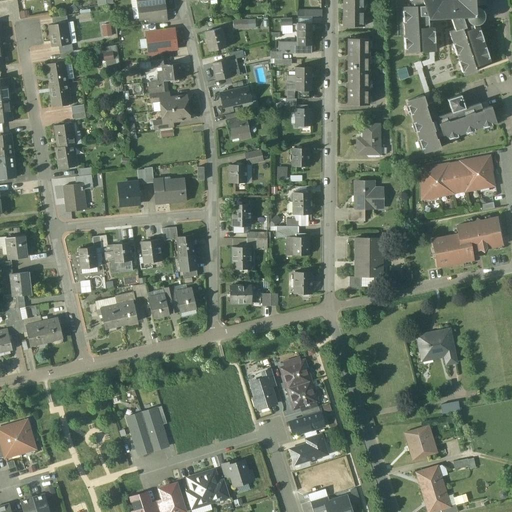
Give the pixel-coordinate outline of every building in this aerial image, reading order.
[(363,0),(343,0),(343,25),(364,25),(363,0)] [(411,0),(412,3),(414,2),(414,5),(404,6),(404,12),(403,12),(403,22),(405,22),(405,24),(404,24),(405,35),(406,35),(406,37),(404,37),(405,49),(407,49),(407,53),(434,51),(434,43),(435,43),(435,31),(433,31),(433,27),(429,27),(429,23),(445,18),(451,18),(455,30),(449,31),(452,41),(454,41),(454,43),(453,44),(457,55),(458,55),(460,60),(459,61),(462,72),(464,72),(465,75),(477,72),(475,67),(489,62),(488,59),(490,59),(486,47),(484,48),(482,42),(484,41),(480,30),(478,30),(477,27),(474,28),(473,23),(475,23),(478,23),(480,21),(482,19),(482,17),(485,16),(484,11),(481,12),(480,11),(479,10),(477,9),(476,9),(475,5),(486,4),(485,0),(453,0),(440,1),(440,0),(411,0)] [(164,4),(139,7),(140,20),(148,19),(166,17),(164,4)] [(66,16),(52,18),(53,25),(68,23),(66,16)] [(53,25),(48,26),(51,48),(59,46),(71,44),(68,23),(53,25)] [(156,32),(155,23),(149,24),(144,25),(145,33),(148,33),(156,32)] [(312,23),(297,23),(297,42),(297,45),(312,45),(312,23)] [(221,28),(206,32),(210,51),(226,48),(221,28)] [(148,33),(150,54),(176,51),(173,29),(156,32),(148,33)] [(369,38),(348,38),(348,104),(369,104),(369,38)] [(297,42),(279,41),(279,52),(279,53),(282,53),(312,53),(312,45),(297,45),(297,42)] [(71,44),(59,46),(60,53),(73,51),(72,44),(71,44)] [(116,45),(103,46),(105,60),(117,58),(116,45)] [(243,50),(229,53),(231,60),(244,57),(243,50)] [(73,51),(60,53),(61,60),(74,58),(73,51)] [(167,58),(156,60),(157,67),(163,66),(163,65),(168,64),(167,58)] [(228,60),(213,63),(217,80),(232,77),(231,72),(228,60)] [(65,61),(45,64),(49,86),(68,83),(65,61)] [(170,65),(170,64),(168,64),(163,65),(163,66),(164,72),(165,81),(167,81),(182,79),(180,63),(170,65)] [(312,67),(295,67),(296,91),(309,91),(312,91),(312,67)] [(396,69),(399,79),(408,77),(405,67),(396,69)] [(0,79),(0,78),(0,100),(9,100),(7,79),(8,79),(8,78),(0,79)] [(159,82),(149,83),(149,84),(150,93),(150,94),(151,94),(168,91),(167,81),(165,81),(159,82)] [(68,83),(49,86),(52,107),(71,104),(68,83)] [(248,87),(229,91),(233,106),(251,101),(248,87)] [(168,91),(151,94),(152,103),(161,102),(161,99),(169,98),(168,91)] [(229,91),(220,93),(224,108),(233,106),(229,91)] [(309,91),(298,91),(298,99),(309,99),(309,91)] [(423,95),(408,100),(425,153),(441,148),(438,139),(443,137),(444,139),(496,122),(491,106),(482,109),(481,106),(480,103),(465,107),(461,94),(448,99),(452,112),(438,117),(433,102),(426,104),(423,95)] [(186,95),(169,98),(161,99),(161,102),(162,111),(188,107),(186,95)] [(9,100),(0,100),(0,122),(2,122),(13,121),(13,120),(12,120),(9,100)] [(84,104),(71,106),(72,114),(85,112),(84,104)] [(188,107),(162,111),(163,119),(164,122),(172,121),(189,119),(188,107)] [(312,109),(296,109),(296,126),(311,126),(312,109)] [(85,112),(72,114),(73,120),(86,118),(85,112)] [(256,115),(246,117),(247,124),(257,122),(256,115)] [(227,121),(226,121),(230,139),(239,137),(239,135),(249,132),(247,124),(246,117),(236,119),(227,121)] [(163,119),(154,121),(155,130),(173,128),(172,121),(164,122),(163,119)] [(73,123),(54,126),(57,147),(75,145),(77,144),(73,123)] [(380,124),(364,124),(364,139),(357,139),(357,154),(368,154),(368,148),(380,148),(380,124)] [(0,134),(0,157),(15,156),(14,155),(13,155),(11,135),(12,135),(12,134),(4,135),(0,134)] [(57,147),(55,148),(58,169),(78,166),(75,145),(57,147)] [(309,149),(293,148),(293,166),(308,166),(309,149)] [(259,150),(245,153),(248,165),(262,162),(259,150)] [(15,156),(0,157),(0,178),(17,177),(17,176),(15,176),(13,156),(15,156)] [(488,157),(474,159),(479,187),(495,184),(490,158),(489,157),(488,157)] [(474,159),(463,161),(461,162),(466,189),(479,187),(474,159)] [(393,161),(382,162),(383,172),(394,172),(393,161)] [(461,161),(448,164),(453,191),(466,189),(461,162),(461,161)] [(446,164),(435,166),(440,194),(453,191),(448,164),(446,165),(446,164)] [(246,183),(245,165),(230,165),(230,183),(246,183)] [(287,177),(287,166),(277,166),(277,177),(287,177)] [(435,166),(424,168),(424,169),(422,169),(422,171),(422,197),(440,194),(435,166)] [(152,167),(145,168),(145,169),(146,183),(153,182),(153,179),(154,179),(152,167)] [(91,168),(78,169),(79,176),(92,175),(91,168)] [(145,169),(137,170),(138,183),(138,184),(146,183),(145,169)] [(79,176),(75,177),(76,184),(82,184),(83,190),(93,188),(92,175),(79,176)] [(184,178),(163,180),(162,178),(154,179),(153,179),(153,182),(156,204),(186,201),(184,178)] [(374,188),(374,182),(355,182),(355,208),(362,208),(375,208),(375,199),(383,199),(383,187),(374,188)] [(138,183),(118,185),(120,205),(140,203),(138,184),(138,183)] [(76,184),(64,186),(67,212),(85,210),(83,190),(82,184),(76,184)] [(311,193),(294,193),(294,214),(311,214),(311,193)] [(494,202),(481,205),(482,211),(495,208),(494,202)] [(250,205),(233,205),(233,226),(250,226),(250,205)] [(363,221),(362,208),(355,208),(348,208),(348,222),(363,221)] [(458,234),(432,239),(434,248),(435,248),(437,258),(436,258),(437,267),(473,260),(471,251),(480,249),(484,252),(486,248),(504,244),(499,217),(481,221),(477,218),(474,222),(457,226),(458,234)] [(176,227),(169,228),(171,240),(177,239),(177,237),(178,237),(176,227)] [(169,228),(163,228),(164,240),(171,240),(169,228)] [(291,233),(278,233),(277,238),(287,238),(287,245),(293,245),(293,237),(304,237),(304,234),(299,233),(291,233)] [(106,235),(99,236),(101,248),(108,247),(106,235)] [(178,237),(177,237),(177,239),(179,257),(195,255),(193,235),(178,237)] [(24,236),(6,238),(8,259),(26,257),(24,236)] [(99,236),(93,237),(94,247),(95,247),(95,248),(101,248),(99,236)] [(304,237),(293,237),(293,245),(293,255),(308,255),(308,237),(304,237)] [(159,239),(142,241),(145,263),(161,261),(159,239)] [(379,239),(356,239),(356,277),(362,277),(374,277),(382,277),(382,259),(379,259),(379,239)] [(129,243),(114,245),(115,259),(109,259),(111,273),(133,270),(129,243)] [(94,247),(79,249),(81,269),(97,267),(95,248),(95,247),(94,247)] [(250,247),(233,247),(233,269),(250,269),(250,247)] [(195,255),(179,257),(181,269),(182,268),(183,271),(197,270),(195,255)] [(12,268),(0,269),(0,273),(0,276),(10,275),(10,274),(12,274),(12,268)] [(12,274),(10,274),(10,275),(13,295),(13,296),(15,296),(31,294),(28,272),(12,274)] [(312,272),(295,272),(294,294),(311,294),(312,272)] [(356,277),(350,277),(350,289),(362,289),(362,286),(362,277),(356,277)] [(374,277),(362,277),(362,286),(374,286),(374,277)] [(82,292),(91,291),(90,280),(81,280),(82,292)] [(145,283),(139,284),(142,296),(148,295),(145,283)] [(139,284),(132,285),(134,291),(135,298),(136,298),(142,296),(139,284)] [(175,285),(163,288),(164,294),(165,294),(166,299),(177,297),(175,291),(176,291),(175,285)] [(251,286),(230,286),(230,303),(251,303),(251,286)] [(176,291),(175,291),(177,297),(180,310),(180,311),(181,311),(180,310),(195,306),(196,308),(192,287),(176,291)] [(134,291),(115,296),(117,305),(121,325),(122,324),(122,323),(137,320),(137,321),(138,321),(133,302),(136,301),(136,298),(135,298),(134,291)] [(164,294),(148,298),(153,318),(153,317),(153,316),(168,313),(169,314),(169,312),(166,299),(165,294),(164,294)] [(177,297),(166,299),(169,312),(180,310),(177,297)] [(16,301),(3,303),(4,310),(12,309),(16,308),(16,301)] [(100,309),(97,309),(96,304),(89,305),(92,317),(102,315),(100,309)] [(117,305),(100,309),(102,315),(105,328),(106,328),(105,327),(121,324),(121,325),(117,305)] [(16,308),(12,309),(15,322),(22,321),(23,326),(25,326),(26,325),(25,320),(28,319),(25,307),(16,308)] [(12,309),(5,309),(9,324),(15,322),(12,309)] [(28,319),(25,320),(26,325),(42,322),(40,316),(28,319)] [(58,318),(42,322),(47,342),(47,340),(62,337),(62,338),(58,318)] [(22,321),(15,322),(18,334),(27,332),(25,326),(23,326),(22,321)] [(15,322),(9,324),(10,329),(11,335),(18,334),(15,322)] [(47,342),(42,322),(26,325),(25,326),(27,332),(30,346),(31,346),(30,344),(46,341),(46,342),(47,342)] [(439,331),(428,333),(428,335),(417,337),(422,360),(444,356),(446,364),(456,362),(450,328),(439,331)] [(7,329),(0,330),(0,350),(11,348),(11,350),(12,350),(9,336),(7,329)] [(299,357),(283,362),(285,367),(301,362),(299,357)] [(285,367),(282,368),(288,388),(310,381),(304,361),(301,362),(285,367)] [(271,369),(262,372),(264,378),(268,377),(271,386),(276,384),(271,369)] [(264,378),(250,382),(255,398),(253,398),(256,407),(258,406),(259,409),(276,403),(271,386),(268,377),(264,378)] [(310,381),(288,388),(294,408),(304,405),(316,401),(310,381)] [(316,401),(304,405),(306,411),(318,407),(316,401)] [(161,407),(155,408),(161,425),(166,424),(161,407)] [(318,407),(306,411),(308,417),(320,413),(318,407)] [(155,408),(142,412),(153,451),(167,447),(161,425),(155,408)] [(142,412),(127,417),(138,456),(153,451),(142,412)] [(308,417),(289,423),(293,436),(304,433),(314,429),(324,426),(320,413),(308,417)] [(25,420),(12,424),(20,451),(34,447),(35,448),(28,422),(27,422),(27,420),(25,421),(25,420)] [(12,424),(0,427),(0,439),(1,442),(5,457),(6,457),(5,455),(20,451),(12,424)] [(426,427),(405,433),(413,459),(434,453),(426,427)] [(314,429),(304,433),(305,438),(316,435),(314,429)] [(316,435),(305,438),(307,443),(308,445),(323,440),(321,433),(316,435)] [(323,440),(308,445),(307,443),(290,450),(295,465),(310,460),(312,461),(316,460),(317,458),(328,454),(323,440)] [(217,456),(211,458),(214,468),(220,466),(217,456)] [(236,459),(220,464),(225,479),(231,477),(228,466),(237,463),(236,459)] [(468,459),(453,462),(455,470),(470,467),(468,459)] [(237,463),(228,466),(231,477),(234,485),(250,480),(254,479),(251,470),(247,472),(244,461),(237,463)] [(437,467),(417,473),(423,493),(443,487),(437,467)] [(215,469),(201,473),(210,503),(230,497),(224,480),(219,482),(215,469)] [(201,473),(187,477),(194,499),(197,507),(210,503),(201,473)] [(177,483),(159,489),(163,500),(166,511),(174,511),(184,509),(177,483)] [(53,486),(45,488),(47,494),(55,492),(53,486)] [(443,487),(423,493),(428,511),(431,511),(441,509),(449,507),(449,506),(443,487)] [(152,511),(150,504),(147,492),(131,497),(136,511),(152,511)] [(49,511),(44,494),(32,498),(36,511),(49,511)] [(328,496),(310,501),(313,511),(320,511),(327,510),(325,503),(329,502),(328,496)] [(329,502),(325,503),(327,510),(327,511),(351,511),(347,496),(329,502)] [(36,511),(32,498),(21,501),(24,511),(36,511)] [(194,499),(188,501),(191,509),(197,507),(194,499)] [(166,511),(163,500),(157,502),(159,511),(166,511)] [(159,511),(157,502),(150,504),(152,511),(159,511)]
